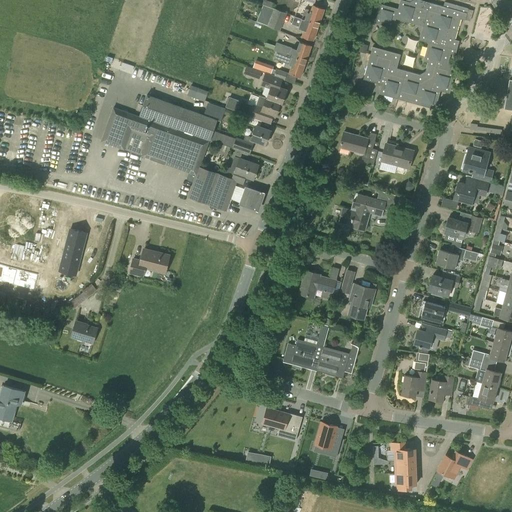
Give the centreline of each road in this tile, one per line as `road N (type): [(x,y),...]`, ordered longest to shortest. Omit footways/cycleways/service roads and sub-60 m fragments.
road 1 (tertiary): [(258,246),(344,0)]
road 2 (tertiary): [(48,511),(142,437),(218,342)]
road 3 (residential): [(356,108),(448,133),(406,270)]
road 4 (unclassified): [(0,187),(200,231)]
road 5 (residential): [(406,270),(366,412)]
